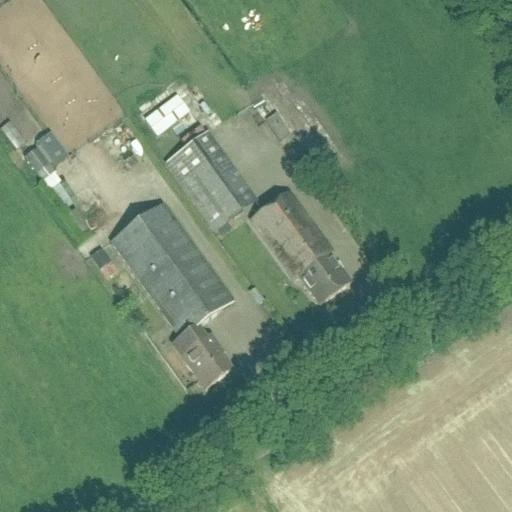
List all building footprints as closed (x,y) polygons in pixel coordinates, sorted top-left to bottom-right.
[(236,85),(224,94),(235,108),(247,99),(236,85)] [(170,131),(175,139),(185,131),(179,124),(170,131)] [(214,234),(241,216),(256,207),(206,137),(165,167),(179,186),(214,234)] [(48,168),(61,159),(48,141),(35,150),(48,168)] [(41,186),(53,176),(35,152),(22,162),(41,186)] [(429,185),(406,195),(413,210),(435,199),(429,185)] [(55,192),(48,200),(63,215),(70,208),(55,192)] [(348,288),(327,258),(331,255),(288,196),(249,225),(293,284),(297,281),(318,310),(348,288)] [(205,344),(196,332),(232,307),(162,209),(109,247),(178,344),(171,349),(204,394),(231,375),(215,354),(218,352),(210,341),(205,344)] [(62,224),(74,245),(86,238),(73,217),(62,224)] [(91,260),(100,273),(109,266),(100,253),(91,260)]
